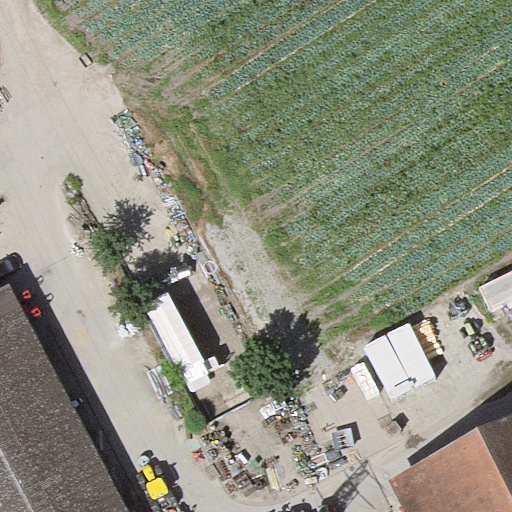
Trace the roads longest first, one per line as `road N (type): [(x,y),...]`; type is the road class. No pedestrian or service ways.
road 1 (track): [(198,511),(148,438),(44,226),(22,107),(0,41)]
road 2 (track): [(511,388),(260,511)]
